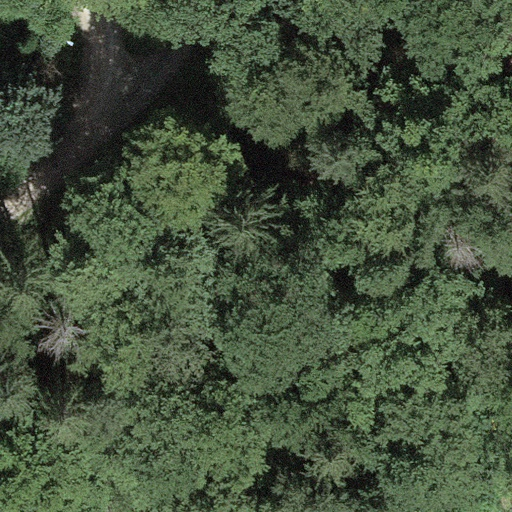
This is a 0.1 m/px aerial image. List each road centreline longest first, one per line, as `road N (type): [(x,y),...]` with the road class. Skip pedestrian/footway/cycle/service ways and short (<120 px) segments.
road 1 (track): [(0,209),(69,141),(101,25),(95,0)]
road 2 (track): [(189,0),(181,44),(153,93),(69,141)]
